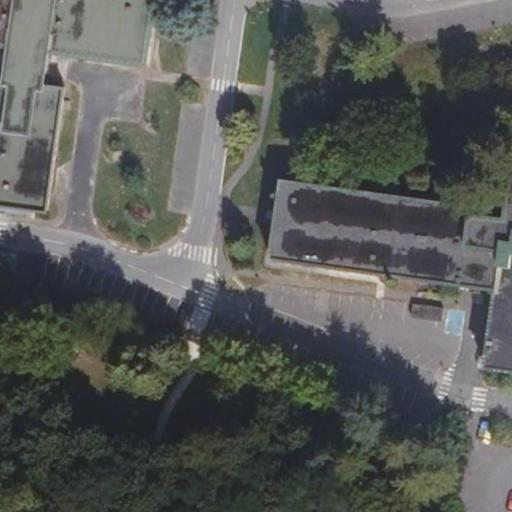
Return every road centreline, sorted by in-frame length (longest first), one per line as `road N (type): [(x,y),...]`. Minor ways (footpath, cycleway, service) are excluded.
road 1 (unclassified): [(511,404),(451,395),(183,286)]
road 2 (unclassified): [(234,0),(193,251)]
road 3 (unclassified): [(183,286),(71,245),(0,236)]
